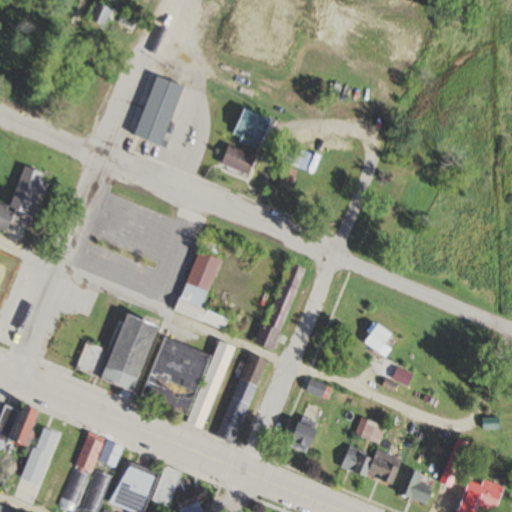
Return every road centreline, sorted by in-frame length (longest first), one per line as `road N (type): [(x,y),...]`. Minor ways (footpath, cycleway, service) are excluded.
road 1 (residential): [(0,386),(168,0)]
road 2 (primary): [(334,511),(0,375)]
road 3 (residential): [(331,253),(0,117)]
road 4 (residential): [(241,473),(368,163)]
road 5 (residential): [(511,334),(331,253)]
